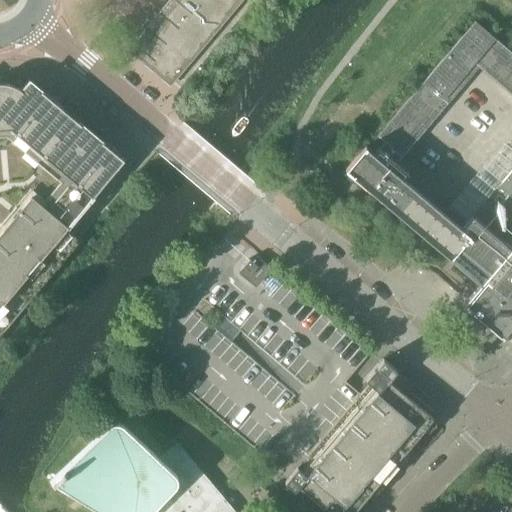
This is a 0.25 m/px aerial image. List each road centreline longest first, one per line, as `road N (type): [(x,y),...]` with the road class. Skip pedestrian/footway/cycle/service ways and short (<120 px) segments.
road 1 (residential): [(498,418),(110,84)]
road 2 (residential): [(405,511),(498,418)]
